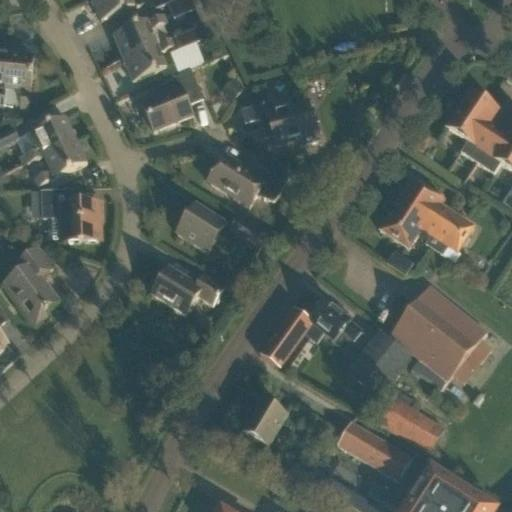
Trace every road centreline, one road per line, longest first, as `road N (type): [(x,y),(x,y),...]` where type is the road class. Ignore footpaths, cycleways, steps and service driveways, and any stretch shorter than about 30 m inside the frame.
road 1 (residential): [(147,511),(212,373),(467,24)]
road 2 (residential): [(0,407),(107,303),(123,277),(132,230),(126,166),(106,119),(27,0)]
